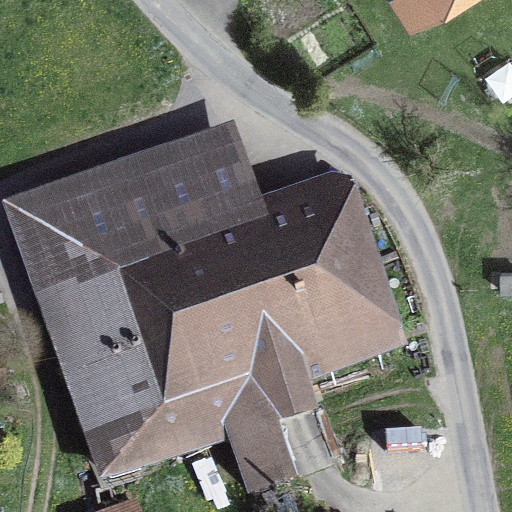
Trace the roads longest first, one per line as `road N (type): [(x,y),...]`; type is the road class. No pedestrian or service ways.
road 1 (unclassified): [(485,511),(442,294),(386,180),(226,63),(169,0)]
road 2 (track): [(226,63),(197,109),(0,192)]
road 3 (track): [(374,511),(342,503),(302,421)]
